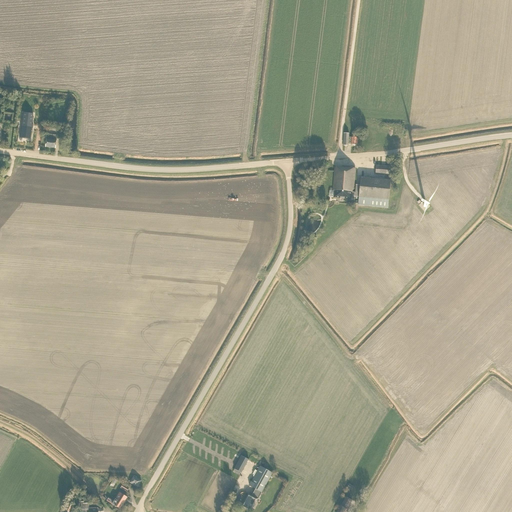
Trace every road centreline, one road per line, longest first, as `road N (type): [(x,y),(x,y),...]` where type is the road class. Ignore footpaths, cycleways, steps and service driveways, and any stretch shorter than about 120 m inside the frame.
road 1 (tertiary): [(138,511),(285,247),(287,161)]
road 2 (tertiary): [(287,161),(164,170),(0,151)]
road 3 (unclassified): [(287,161),(511,134)]
road 4 (unknown): [(360,0),(341,156)]
